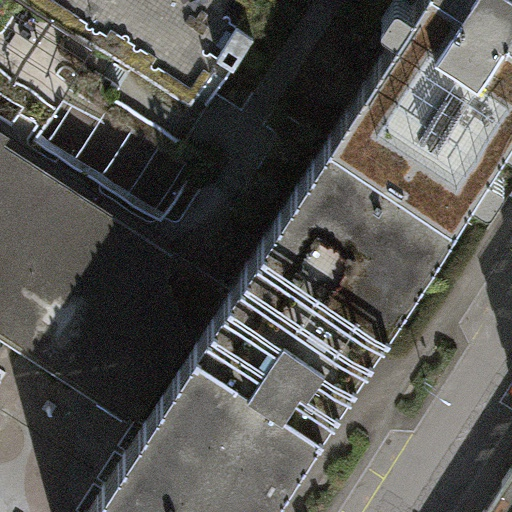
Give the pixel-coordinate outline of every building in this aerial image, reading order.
[(275,0),(37,0),(79,27),(85,17),(102,28),(98,34),(193,96),(220,54),(234,63),(275,0)] [(458,214),(511,130),(511,30),(464,0),(417,0),(331,133),(458,214)] [(511,0),(464,0),(511,30),(511,0)] [(11,133),(0,125),(0,151),(115,226),(74,289),(90,299),(71,328),(41,309),(22,338),(0,323),(0,335),(130,420),(134,414),(139,418),(140,416),(145,419),(232,285),(176,248),(174,252),(5,143),(11,133)] [(263,511),(458,214),(331,133),(232,285),(145,419),(140,426),(83,511),(263,511)] [(0,323),(22,338),(41,309),(71,328),(90,299),(74,289),(115,226),(0,151),(0,323)] [(511,511),(511,466),(482,511),(511,511)]
